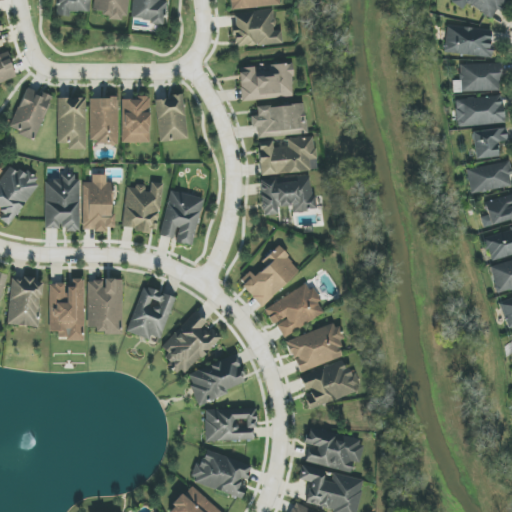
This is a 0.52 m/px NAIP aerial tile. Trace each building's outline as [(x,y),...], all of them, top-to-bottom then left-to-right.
[(89,0),(56,0),(55,15),(69,17),(70,12),(88,14),(89,0)] [(129,0),(94,0),(94,11),(102,12),(102,18),(128,19),(129,0)] [(132,0),(131,19),(149,20),(149,26),(164,27),(166,0),(162,0),(132,0)] [(229,0),(230,9),(279,6),(279,0),(229,0)] [(505,0),(449,0),(462,10),(468,2),(491,20),(505,0)] [(282,43),(281,30),(275,31),(273,10),(232,14),(236,48),(282,43)] [(491,57),(492,29),(446,27),(445,54),(491,57)] [(0,83),(17,77),(7,51),(0,53),(0,83)] [(242,102),(295,96),(291,63),(238,69),(242,102)] [(500,91),(500,64),(460,64),(461,92),(500,91)] [(52,97),(26,88),(10,130),(37,140),(52,97)] [(160,143),(188,139),(182,96),(154,100),(160,143)] [(455,99),(456,127),(504,124),(502,96),(455,99)] [(90,98),(89,143),(118,143),(118,98),(90,98)] [(121,99),(122,144),(150,143),(149,98),(121,99)] [(58,144),(69,144),(69,150),(86,150),(86,99),(58,99),(58,144)] [(306,135),(304,104),(256,107),(257,116),(250,117),(251,127),(257,127),(257,138),(306,135)] [(501,156),(499,142),(508,141),(505,127),(471,133),(476,160),(501,156)] [(258,142),(260,175),(317,171),(314,138),(272,142),(272,141),(258,142)] [(466,169),(470,195),(511,187),(511,182),(509,162),(466,169)] [(38,183),(10,165),(0,180),(0,220),(10,226),(38,183)] [(82,230),(112,231),(113,183),(106,183),(106,175),(92,175),(92,183),(83,183),(82,230)] [(260,180),(262,216),(278,215),(278,207),(292,207),(292,213),(314,211),(311,176),(260,180)] [(80,178),(45,178),(45,229),(66,229),(66,232),(79,232),(80,178)] [(127,186),(122,229),(157,233),(162,184),(151,183),(150,189),(127,186)] [(203,199),(170,191),(160,236),(175,240),(175,242),(193,246),(203,199)] [(479,215),(483,228),(511,220),(511,194),(484,203),(487,212),(479,215)] [(511,228),(483,237),(490,261),(511,255),(511,228)] [(300,271),(278,246),(259,263),(261,265),(240,284),(261,306),(300,271)] [(511,260),(489,267),(497,294),(511,289),(511,260)] [(8,325),(39,327),(42,283),(34,283),(34,278),(11,277),(8,325)] [(84,280),(68,280),(68,284),(49,284),(49,332),(58,332),(58,340),(84,340),(84,280)] [(121,280),(87,280),(87,327),(96,327),(96,333),(121,333),(121,280)] [(263,308),(272,326),(276,324),(282,337),(324,315),(318,303),(319,302),(309,283),(263,308)] [(126,332),(149,341),(151,336),(160,339),(175,298),(143,286),(126,332)] [(511,327),(511,298),(498,303),(508,329),(511,327)] [(158,351),(183,375),(220,337),(209,326),(209,325),(196,312),(158,351)] [(345,356),(334,324),(286,341),(298,373),(345,356)] [(198,405),(246,386),(235,356),(186,375),(198,405)] [(300,376),(305,392),(304,393),(309,408),(360,392),(352,368),(345,370),(343,362),(300,376)] [(205,442),(255,441),(254,409),(204,410),(205,442)] [(305,463),(351,473),(353,462),(359,464),(364,440),(308,428),(304,444),(309,445),(305,463)] [(250,466),(206,450),(201,465),(195,463),(188,481),(241,499),(245,488),(243,487),(250,466)] [(356,511),(364,481),(329,472),(302,466),(298,480),(311,483),(306,504),(332,511),(331,511),(356,511)] [(166,511),(220,511),(191,485),(166,511)] [(314,511),(294,502),(289,511),(314,511)]
